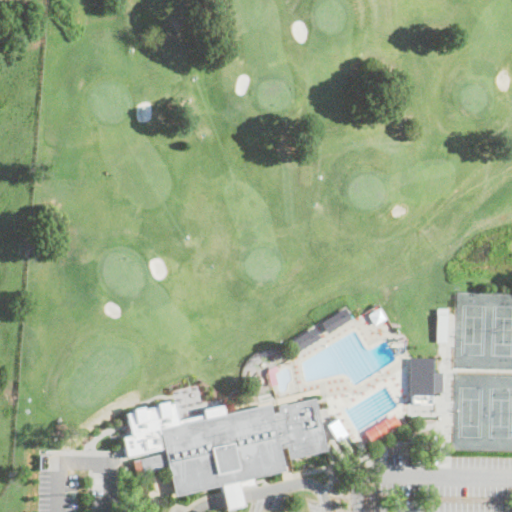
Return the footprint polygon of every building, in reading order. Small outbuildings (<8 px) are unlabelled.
[(385,317),(374,324),(367,313),(378,306),(385,317)] [(350,318),(327,332),(320,322),(344,307),(350,318)] [(455,312),(454,347),(447,347),(447,334),(439,334),(440,312),(455,312)] [(320,337),(295,352),(289,341),(313,326),(320,337)] [(270,385),(266,370),(274,364),(277,370),(274,372),(276,383),(270,385)] [(299,401),(314,398),(326,450),(281,461),(283,470),(173,496),(167,468),(136,475),(133,463),(140,462),(139,459),(157,454),(154,438),(160,436),(158,429),(268,404),(271,413),(278,411),(277,407),(278,406),(276,398),(297,393),(299,401)] [(224,413),(222,409),(243,403),(244,408),(224,413)] [(346,433),(335,439),(326,424),(336,417),(346,433)]
